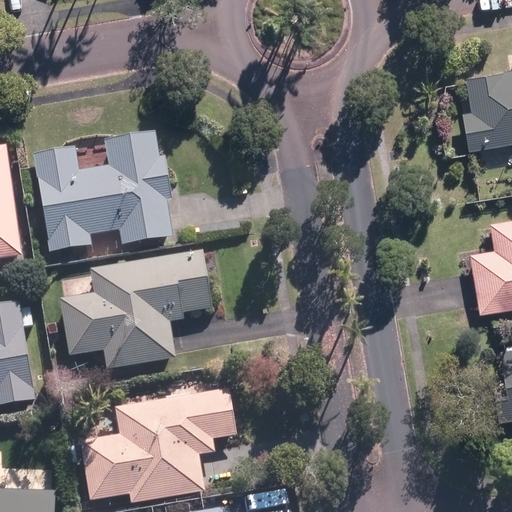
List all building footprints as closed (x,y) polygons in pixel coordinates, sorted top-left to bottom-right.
[(511,68),(464,77),(470,110),(462,112),(468,151),(511,142),(511,68)] [(77,147),(34,154),(49,254),(94,247),(92,237),(121,232),(123,247),(176,238),(159,131),(105,140),(109,166),(80,171),(77,147)] [(0,258),(26,254),(10,147),(0,148),(0,258)] [(511,307),(511,218),(489,222),(493,249),(471,253),(480,312),(511,307)] [(96,292),(61,297),(70,355),(104,350),(108,372),(178,360),(172,323),(184,321),(183,314),(213,309),(203,252),(93,270),(96,292)] [(0,406),(38,400),(27,327),(37,326),(33,300),(0,305),(0,406)] [(511,346),(496,349),(500,374),(485,376),(492,422),(511,419),(511,346)] [(120,440),(83,446),(92,500),(131,493),(133,505),(205,493),(199,457),(215,454),(213,440),(238,435),(229,381),(113,401),(120,440)] [(0,511),(58,511),(60,491),(25,488),(26,468),(0,466),(0,511)] [(249,511),(248,503),(197,511),(249,511)]
